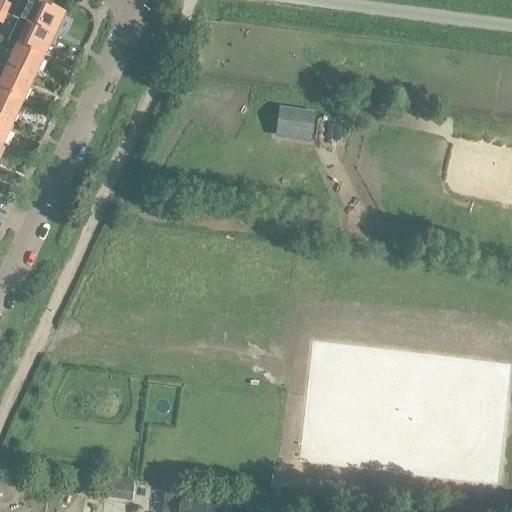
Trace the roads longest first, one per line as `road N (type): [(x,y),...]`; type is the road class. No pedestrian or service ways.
road 1 (track): [(0,421),(194,0)]
road 2 (residential): [(0,292),(132,8)]
road 3 (unclassified): [(511,25),(316,0)]
